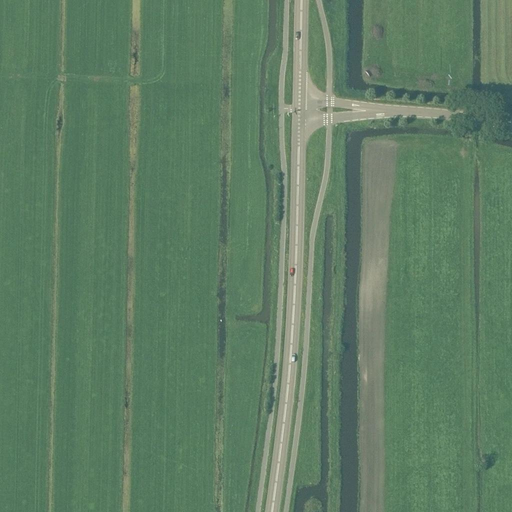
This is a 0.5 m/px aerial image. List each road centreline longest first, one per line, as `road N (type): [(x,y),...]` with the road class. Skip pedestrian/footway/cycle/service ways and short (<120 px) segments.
road 1 (tertiary): [(271,511),(294,284),(299,109)]
road 2 (unclassified): [(511,129),(438,114),(363,111)]
road 3 (track): [(0,77),(143,83)]
